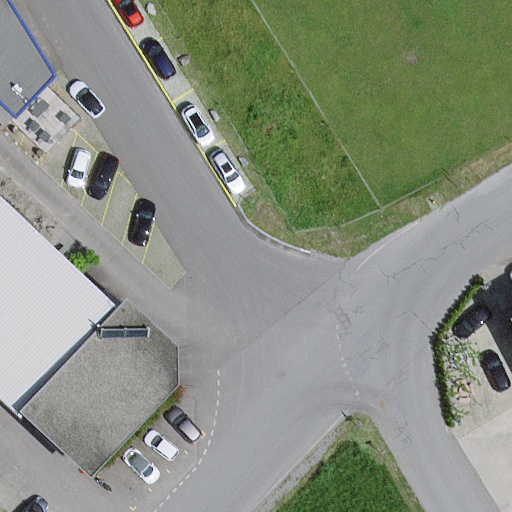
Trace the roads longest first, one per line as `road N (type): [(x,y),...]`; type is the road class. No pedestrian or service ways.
road 1 (unclassified): [(348,325),(278,293),(231,254),(71,0)]
road 2 (unclassified): [(348,325),(201,511)]
road 3 (unclassified): [(348,325),(458,511)]
road 4 (unclassified): [(511,228),(348,325)]
